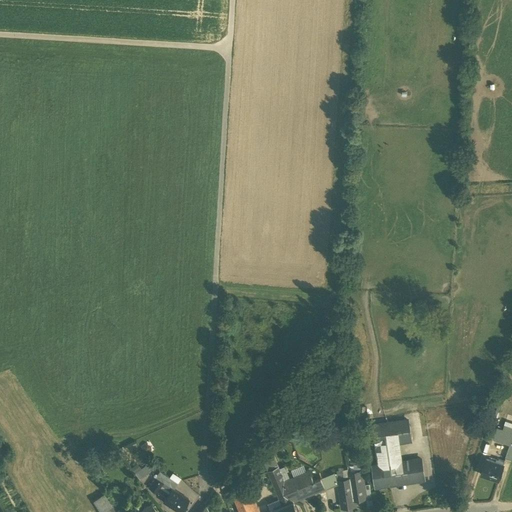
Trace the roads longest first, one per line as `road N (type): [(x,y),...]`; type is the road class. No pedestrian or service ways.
road 1 (track): [(231,0),(204,493)]
road 2 (track): [(228,48),(0,34)]
